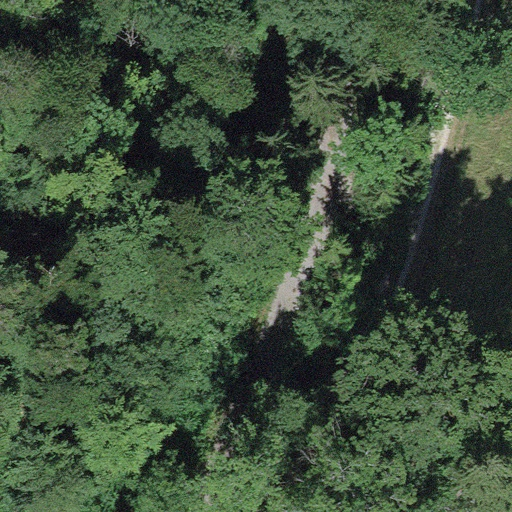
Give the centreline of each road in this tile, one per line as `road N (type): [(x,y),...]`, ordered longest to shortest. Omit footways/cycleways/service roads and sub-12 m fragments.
road 1 (track): [(469,0),(438,136),(364,363),(288,511)]
road 2 (track): [(344,0),(356,123),(198,511)]
